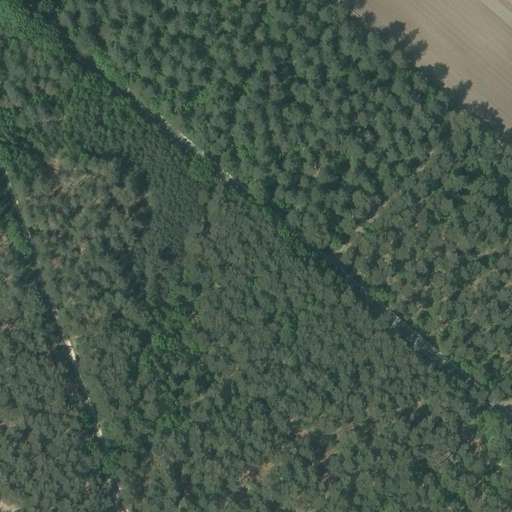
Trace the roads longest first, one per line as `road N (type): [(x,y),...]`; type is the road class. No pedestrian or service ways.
road 1 (unclassified): [(511,422),(16,0)]
road 2 (track): [(0,169),(120,511)]
road 3 (track): [(329,0),(511,156)]
road 4 (track): [(462,113),(327,263)]
